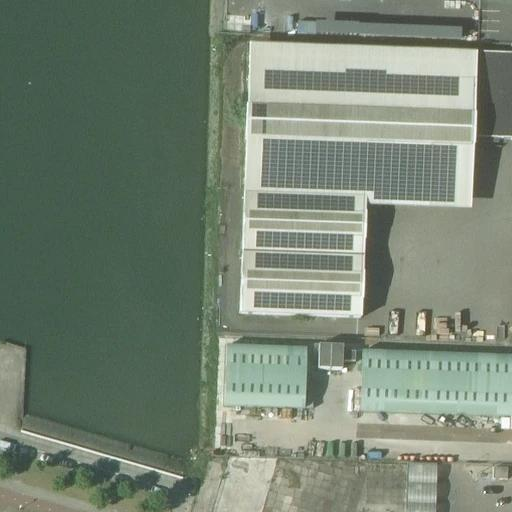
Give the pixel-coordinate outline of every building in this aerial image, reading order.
[(473,66),(247,58),(238,315),(360,319),(364,196),(469,199),(471,139),(511,140),(511,55),(473,54),(473,66)] [(304,351),(225,347),(221,409),(300,413),(304,351)] [(229,448),(210,511),(273,511),(266,510),(280,463),(229,448)] [(290,458),(289,471),(297,472),(296,475),(305,475),(306,459),(290,458)] [(405,511),(431,511),(432,465),(406,464),(405,511)] [(506,481),(506,470),(492,469),(492,480),(506,481)]
